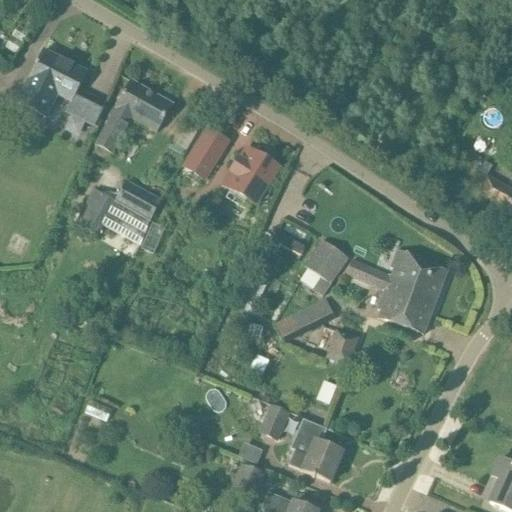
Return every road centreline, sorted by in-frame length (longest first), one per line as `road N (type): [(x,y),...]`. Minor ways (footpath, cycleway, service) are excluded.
road 1 (unclassified): [(511,288),(474,251),(371,179),(75,0)]
road 2 (unclassified): [(395,511),(464,365),(511,308)]
